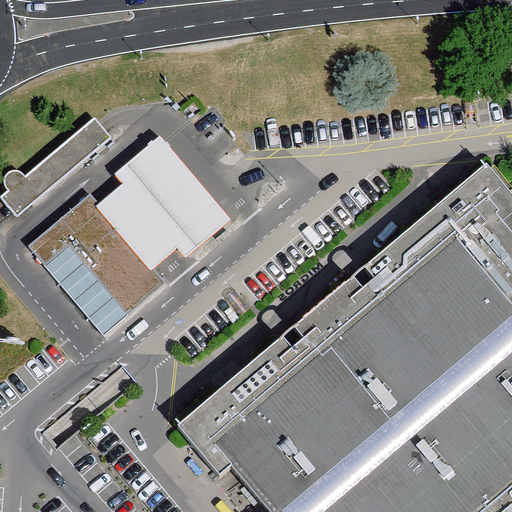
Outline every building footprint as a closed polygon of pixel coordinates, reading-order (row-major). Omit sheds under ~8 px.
[(5,193),(0,197),(0,198),(3,202),(8,208),(17,217),(110,142),(101,131),(92,120),(91,120),(25,177),(23,174),(20,173),(17,172),(13,172),(10,173),(8,174),(6,177),(4,180),(4,183),(4,186),(6,189),(8,191),(5,193)] [(191,175),(159,138),(115,176),(122,184),(109,196),(98,205),(153,270),(163,261),(178,248),(186,258),(230,220),(210,196),(191,175)] [(486,165),(176,428),(220,479),(231,470),(267,511),(317,511),(419,426),(491,511),(511,511),(511,190),(511,188),(511,186),(494,166),(490,169),(486,165)] [(90,195),(28,247),(44,266),(69,245),(128,315),(165,284),(153,270),(98,205),(90,195)] [(69,245),(44,266),(103,337),(128,315),(69,245)] [(491,511),(419,426),(317,511),(491,511)]
